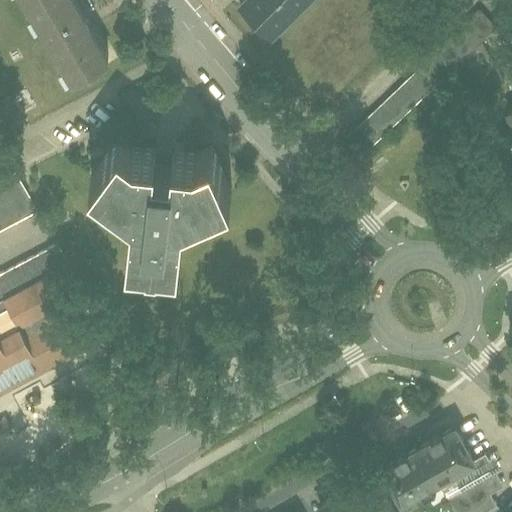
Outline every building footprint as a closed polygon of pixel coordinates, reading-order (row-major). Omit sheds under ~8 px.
[(32,0),(46,22),(82,1),(81,0),(32,0)] [(296,0),(233,0),(230,3),(260,34),(296,0)] [(78,78),(114,57),(82,1),(46,22),(78,78)] [(415,61),(343,135),(361,153),(433,79),(415,61)] [(130,210),(127,255),(178,259),(181,216),(231,193),(210,150),(193,157),(172,155),(171,166),(153,164),(154,153),(134,151),(118,142),(89,179),(130,210)] [(0,228),(34,210),(13,172),(0,178),(0,228)] [(0,392),(91,344),(52,269),(0,296),(0,392)] [(456,422),(419,442),(440,481),(477,460),(456,422)] [(419,442),(381,463),(402,501),(440,481),(419,442)] [(372,511),(356,480),(318,500),(325,511),(372,511)] [(474,511),(461,488),(445,497),(453,511),(474,511)]
